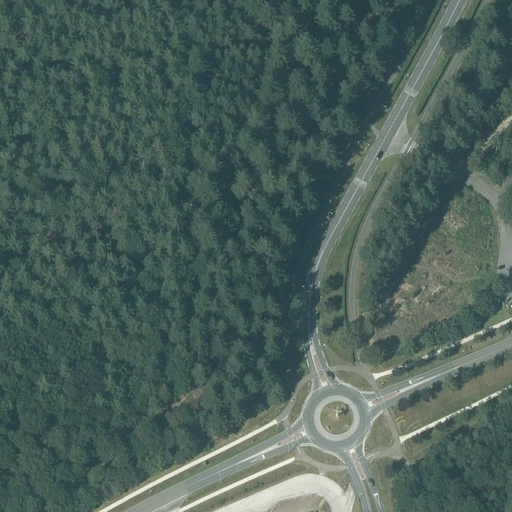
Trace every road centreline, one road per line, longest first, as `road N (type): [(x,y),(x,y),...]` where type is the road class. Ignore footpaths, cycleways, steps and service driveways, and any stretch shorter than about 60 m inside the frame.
road 1 (secondary): [(310,290),(325,245),(458,0)]
road 2 (secondary): [(142,511),(309,431)]
road 3 (primary): [(362,406),(511,344)]
